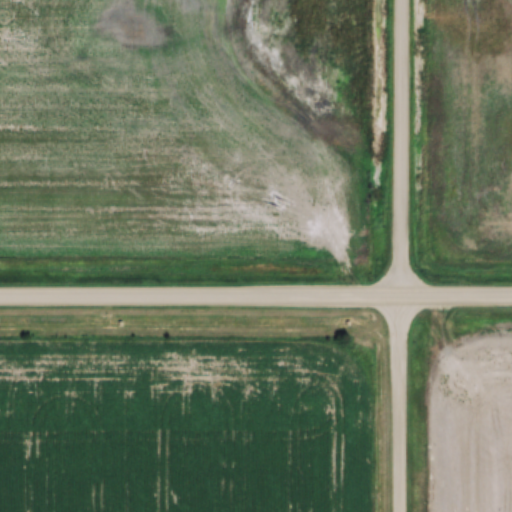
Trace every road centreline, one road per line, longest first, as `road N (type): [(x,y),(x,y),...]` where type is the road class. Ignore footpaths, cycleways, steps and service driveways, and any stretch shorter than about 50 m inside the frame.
road 1 (residential): [(0,295),(511,296)]
road 2 (residential): [(402,296),(401,0)]
road 3 (residential): [(402,511),(402,296)]
